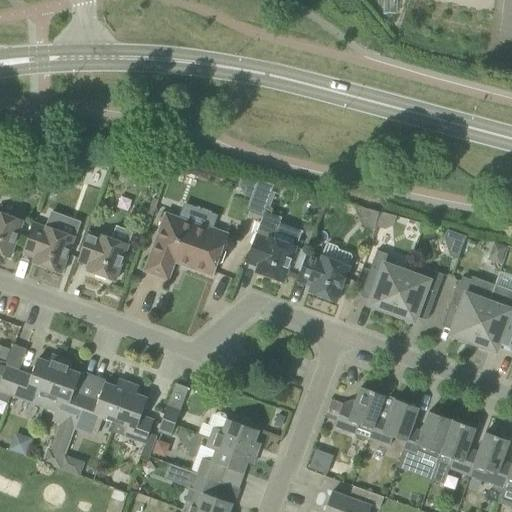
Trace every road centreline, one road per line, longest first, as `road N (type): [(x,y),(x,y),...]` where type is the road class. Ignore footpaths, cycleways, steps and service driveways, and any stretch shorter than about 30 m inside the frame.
road 1 (secondary): [(511,140),(193,62),(85,58)]
road 2 (residential): [(337,340),(249,309),(189,357),(0,286)]
road 3 (residential): [(511,400),(337,340)]
road 4 (residential): [(275,511),(337,340)]
